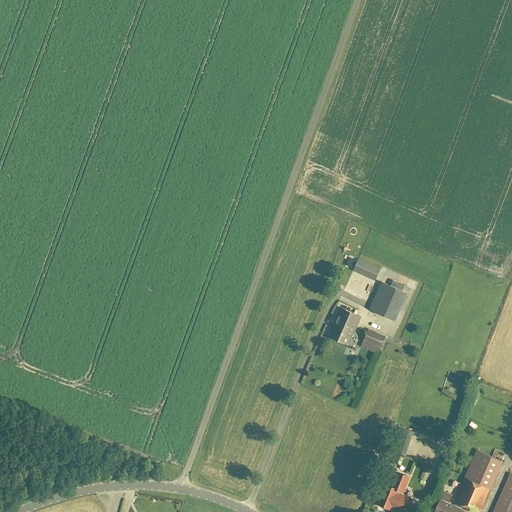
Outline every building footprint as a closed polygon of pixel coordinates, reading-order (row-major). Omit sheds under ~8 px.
[(375,282),(380,271),(359,260),(353,271),(375,282)] [(395,321),(408,293),(381,282),(369,310),(395,321)] [(349,345),(361,316),(342,308),(330,336),(349,345)] [(381,348),(386,337),(370,330),(365,341),(381,348)] [(449,382),(446,388),(457,392),(463,377),(453,373),(449,382)] [(422,414),(416,431),(442,440),(448,423),(422,414)] [(405,457),(411,439),(398,435),(396,439),(389,461),(398,464),(401,455),(405,457)] [(457,502),(456,506),(452,511),(468,511),(471,508),(479,511),(481,511),(504,461),(479,451),(467,478),(466,477),(455,501),(457,502)] [(407,511),(412,500),(398,494),(399,491),(404,493),(410,477),(399,473),(393,487),(387,485),(379,505),(391,510),(393,506),(407,511)] [(494,511),(511,511),(511,475),(510,475),(494,511)] [(452,511),(456,506),(448,503),(452,495),(444,492),(435,511),(452,511)]
